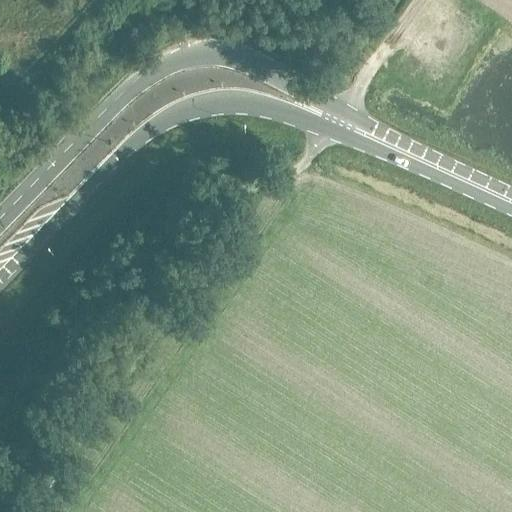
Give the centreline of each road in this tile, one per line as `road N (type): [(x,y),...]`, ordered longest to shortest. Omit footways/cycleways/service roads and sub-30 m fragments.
road 1 (primary): [(324,114),(246,61),(214,55),(172,62),(134,86),(0,220)]
road 2 (track): [(50,511),(279,188)]
road 3 (primary): [(0,278),(165,117),(240,103),(324,114)]
road 4 (track): [(279,188),(303,179),(511,268)]
road 5 (secondary): [(324,114),(511,201)]
